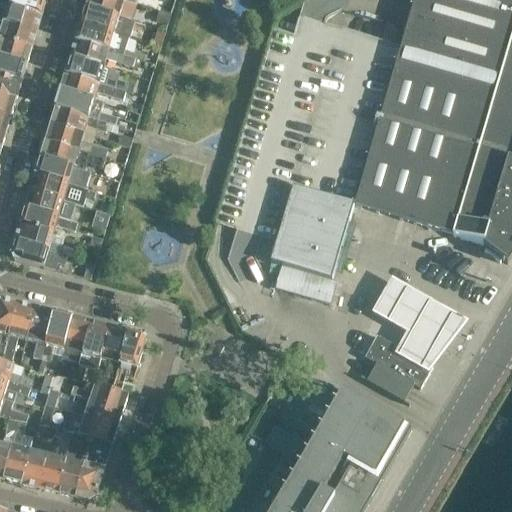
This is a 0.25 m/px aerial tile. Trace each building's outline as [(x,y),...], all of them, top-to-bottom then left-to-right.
[(0,0),(0,3),(9,6),(42,16),(47,1),(44,0),(0,0)] [(111,0),(88,0),(85,9),(119,20),(131,23),(135,7),(131,6),(111,0)] [(505,267),(507,268),(511,260),(511,2),(505,0),(415,0),(355,205),(354,207),(484,246),(483,248),(507,265),(505,267)] [(0,22),(3,23),(37,34),(42,16),(9,6),(0,3),(0,22)] [(85,9),(80,27),(125,41),(128,31),(146,37),(149,29),(119,20),(85,9)] [(170,17),(158,13),(155,23),(167,26),(170,17)] [(0,32),(1,32),(0,34),(0,40),(31,50),(37,34),(3,23),(0,22),(0,32)] [(80,27),(75,43),(124,58),(126,49),(123,48),(125,41),(80,27)] [(163,42),(165,34),(157,32),(154,40),(163,42)] [(0,58),(26,67),(31,50),(0,40),(0,58)] [(75,43),(70,60),(104,70),(111,71),(113,64),(132,70),(135,62),(124,58),(75,43)] [(0,76),(21,83),(26,67),(0,58),(0,76)] [(70,60),(66,75),(99,86),(126,94),(129,85),(108,79),(111,71),(104,70),(70,60)] [(66,75),(61,92),(94,102),(96,94),(123,103),(126,94),(99,86),(66,75)] [(0,96),(16,101),(21,83),(0,76),(0,96)] [(61,92),(55,110),(89,120),(98,123),(100,117),(104,105),(94,102),(61,92)] [(0,112),(11,117),(16,101),(0,96),(0,112)] [(55,110),(50,127),(83,137),(86,128),(106,134),(108,126),(98,123),(89,120),(55,110)] [(0,131),(6,133),(11,117),(0,112),(0,131)] [(117,122),(100,117),(98,123),(108,126),(115,128),(117,122)] [(108,126),(106,133),(116,136),(118,129),(115,128),(108,126)] [(50,127),(45,143),(79,153),(106,162),(108,155),(92,150),(92,148),(81,144),(83,137),(50,127)] [(133,141),(120,137),(117,146),(130,150),(133,141)] [(45,143),(40,160),(74,170),(85,174),(87,165),(103,170),(106,162),(79,153),(45,143)] [(74,170),(40,160),(35,177),(68,187),(96,195),(99,186),(71,178),(74,170)] [(68,187),(35,177),(30,193),(64,203),(66,195),(93,203),(96,195),(68,187)] [(331,283),(354,207),(355,205),(293,187),(276,242),(270,265),(280,268),(331,283)] [(30,193),(25,209),(59,220),(86,228),(89,219),(61,211),(64,203),(30,193)] [(25,209),(20,227),(54,237),(56,228),(83,237),(86,228),(59,220),(25,209)] [(91,228),(104,233),(109,216),(96,212),(91,228)] [(20,227),(15,243),(60,257),(79,262),(81,253),(62,247),(65,240),(54,237),(20,227)] [(102,242),(92,239),(90,247),(100,250),(102,242)] [(60,257),(15,243),(11,255),(15,262),(44,269),(58,273),(60,267),(67,269),(70,260),(60,257)] [(94,266),(86,264),(82,278),(90,280),(94,266)] [(406,337),(394,359),(428,379),(469,327),(391,283),(372,318),(406,337)] [(0,301),(0,362),(1,363),(7,339),(16,304),(2,301),(1,300),(0,301)] [(16,304),(7,339),(1,363),(11,366),(18,341),(26,343),(36,309),(16,304)] [(36,309),(26,343),(36,346),(30,372),(38,374),(44,348),(53,313),(36,309)] [(53,313),(44,348),(38,374),(44,376),(48,360),(51,360),(54,350),(63,353),(72,318),(53,313)] [(72,318),(63,353),(61,361),(79,365),(82,357),(90,323),(72,318)] [(90,323),(82,357),(79,365),(79,367),(84,369),(97,372),(100,362),(108,327),(90,323)] [(108,327),(100,362),(109,364),(105,379),(115,382),(118,367),(127,332),(108,327)] [(127,332),(118,367),(115,382),(112,392),(121,394),(125,379),(133,381),(137,370),(145,342),(142,336),(127,332)] [(369,333),(358,352),(367,357),(377,338),(369,333)] [(400,351),(377,338),(367,357),(365,359),(377,366),(367,382),(361,379),(360,380),(409,407),(409,406),(405,403),(414,387),(420,391),(433,369),(428,367),(426,369),(398,354),(400,351)] [(0,380),(9,383),(30,391),(31,391),(34,382),(22,378),(25,370),(11,366),(1,363),(0,362),(0,380)] [(78,372),(76,381),(82,383),(86,370),(79,368),(78,372)] [(78,372),(70,370),(67,378),(76,381),(78,372)] [(42,391),(48,393),(53,380),(47,378),(42,391)] [(64,381),(54,378),(50,392),(60,395),(64,381)] [(0,380),(0,399),(4,401),(14,405),(17,395),(27,399),(30,391),(9,383),(0,380)] [(75,399),(74,400),(122,415),(128,397),(121,394),(112,392),(92,385),(89,393),(73,388),(70,398),(75,399)] [(60,395),(50,392),(45,408),(55,411),(60,395)] [(365,511),(412,432),(342,392),(273,511),(365,511)] [(0,399),(0,418),(16,423),(26,425),(28,417),(1,409),(4,401),(0,399)] [(77,405),(73,416),(117,431),(122,415),(74,400),(73,403),(77,405)] [(55,411),(45,408),(40,426),(50,429),(55,411)] [(67,424),(64,432),(68,433),(68,434),(78,437),(90,440),(111,447),(112,447),(117,431),(73,416),(71,425),(67,424)] [(0,444),(0,480),(2,481),(16,423),(9,421),(3,445),(0,444)] [(16,423),(2,481),(21,485),(29,451),(20,449),(26,425),(16,423)] [(67,434),(56,431),(54,437),(65,440),(67,434)] [(68,450),(66,460),(57,494),(75,498),(84,465),(86,454),(90,440),(81,438),(78,452),(68,450)] [(29,451),(21,485),(39,490),(48,456),(51,442),(42,439),(39,454),(29,451)] [(84,465),(75,498),(88,501),(95,499),(104,470),(103,469),(93,467),(98,452),(109,455),(111,447),(90,440),(84,465)] [(50,444),(48,456),(39,490),(57,494),(66,460),(57,458),(59,446),(52,444),(50,444)]
